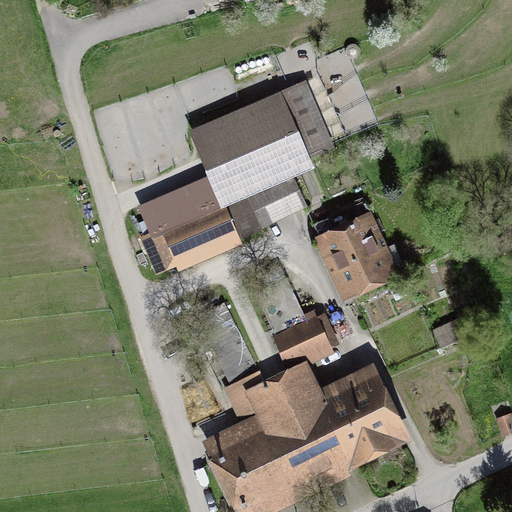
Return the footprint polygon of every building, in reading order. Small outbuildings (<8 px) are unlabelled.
[(282,103),(199,137),(224,199),(308,165),(282,103)] [(292,179),(254,195),(266,223),(304,207),(292,179)] [(223,208),(211,181),(146,210),(156,233),(143,238),(157,270),(258,226),(245,198),(223,208)] [(397,282),(367,217),(309,244),(340,309),(397,282)] [(511,235),(502,239),(506,251),(511,249),(511,235)] [(279,336),(311,320),(289,273),(251,291),(273,338),(279,336)] [(311,320),(279,336),(295,369),(273,380),(263,384),(223,301),(195,314),(249,427),(199,450),(228,511),(253,511),(401,442),(367,372),(317,395),(305,370),(328,359),(324,351),(337,345),(322,315),(311,320)] [(457,320),(434,330),(441,345),(464,335),(457,320)] [(511,420),(510,415),(498,420),(503,434),(511,430),(511,420)]
